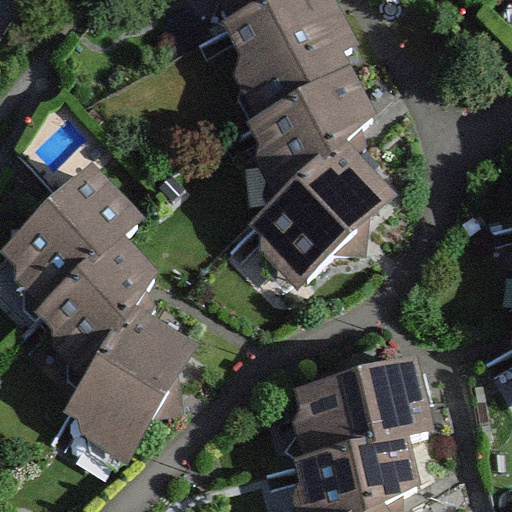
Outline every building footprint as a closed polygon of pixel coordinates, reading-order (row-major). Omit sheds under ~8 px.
[(225,0),(240,25),(285,0),(225,0)] [(255,125),(346,76),(339,61),(352,53),(325,0),(285,0),(240,25),(229,32),(246,65),(236,88),(255,125)] [(285,204),(342,153),(373,125),(346,76),(255,125),(266,148),(262,169),(285,204)] [(342,153),(285,204),(254,232),(266,245),(265,259),(294,291),(389,205),(342,153)] [(51,313),(121,246),(138,229),(91,182),(12,258),(20,267),(20,284),(51,313)] [(154,280),(121,246),(51,313),(41,322),(56,339),(58,349),(94,385),(133,322),(154,280)] [(133,322),(94,385),(72,419),(90,430),(85,438),(124,462),(190,357),(133,322)] [(311,468),(406,440),(430,433),(415,371),(308,398),(311,409),(301,422),(311,468)] [(406,440),(311,468),(300,471),(305,491),(298,505),(300,511),(377,511),(381,510),(417,490),(406,440)]
